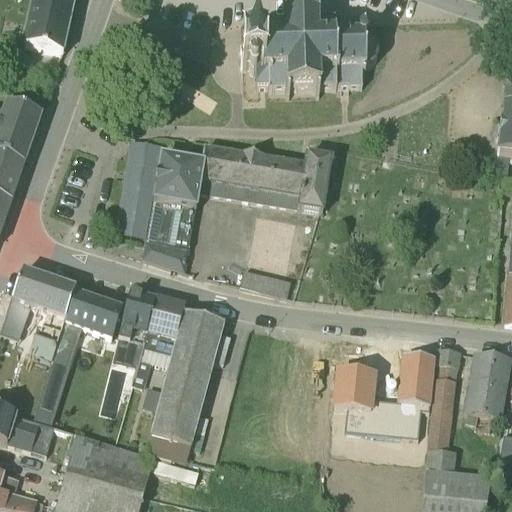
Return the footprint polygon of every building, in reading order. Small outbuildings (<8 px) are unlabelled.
[(61,60),(74,0),(31,0),(20,52),(61,60)] [(240,54),(238,54),(239,74),(246,74),(246,75),(246,76),(246,77),(247,77),(248,79),(249,79),(251,80),(252,79),(253,81),(252,95),(266,95),(266,97),(283,97),(284,104),(287,103),(287,98),(314,97),(314,102),(317,102),(317,95),(360,94),(359,82),(363,82),(362,74),(367,73),(371,72),(374,69),(376,65),(376,60),(376,56),(373,52),(370,49),(366,48),(362,48),(362,46),(363,46),(365,45),(365,43),(366,41),(365,40),(364,38),(362,38),(361,37),(359,38),(358,39),(358,28),(315,28),(314,21),(311,22),(312,26),(285,28),(284,22),(282,22),(282,27),(264,29),(264,33),(261,31),(258,31),(254,31),(251,33),(250,36),(249,40),(250,44),(252,46),(255,48),(258,49),(258,53),(240,53),(240,54)] [(0,94),(15,99),(21,77),(6,73),(0,92),(0,94)] [(511,87),(504,87),(502,105),(511,106),(511,87)] [(0,162),(22,171),(39,121),(3,108),(0,116),(0,162)] [(511,113),(501,112),(491,184),(502,186),(506,186),(509,163),(511,163),(511,113)] [(317,219),(322,220),(330,165),(304,161),(302,171),(202,154),(199,170),(195,199),(317,219)] [(15,191),(22,171),(0,162),(0,204),(9,208),(15,191)] [(182,280),(199,170),(158,163),(144,247),(141,265),(182,280)] [(0,204),(0,233),(9,208),(0,204)] [(36,329),(26,361),(50,370),(73,297),(57,291),(20,278),(17,286),(0,334),(0,342),(17,348),(28,316),(34,318),(31,326),(36,329)] [(241,279),(238,292),(285,303),(288,290),(241,279)] [(511,330),(511,283),(506,282),(503,329),(511,330)] [(110,348),(120,314),(73,297),(50,370),(32,428),(49,433),(80,337),(110,348)] [(154,305),(128,298),(123,314),(109,364),(119,367),(116,380),(132,384),(154,305)] [(166,374),(183,313),(154,305),(132,384),(131,392),(141,396),(149,370),(166,374)] [(222,330),(181,320),(166,374),(143,462),(184,474),(189,454),(199,456),(206,423),(202,423),(198,422),(207,382),(211,370),(220,372),(228,345),(219,342),(222,330)] [(458,358),(437,355),(420,511),(484,511),(489,485),(489,484),(452,480),(454,459),(454,458),(448,458),(458,358)] [(473,436),(487,439),(490,425),(500,427),(508,365),(473,360),(461,420),(464,420),(464,429),(474,431),(473,436)] [(402,361),(396,410),(427,413),(432,365),(402,361)] [(334,376),(329,433),(366,437),(374,381),(374,380),(334,376)] [(197,478),(152,465),(0,418),(0,450),(62,469),(62,467),(67,468),(62,486),(141,504),(149,478),(193,492),(197,478)] [(511,444),(501,441),(496,468),(511,471),(511,444)] [(0,511),(34,511),(36,507),(13,501),(17,486),(0,481),(0,511)] [(62,486),(54,511),(139,511),(141,504),(62,486)]
